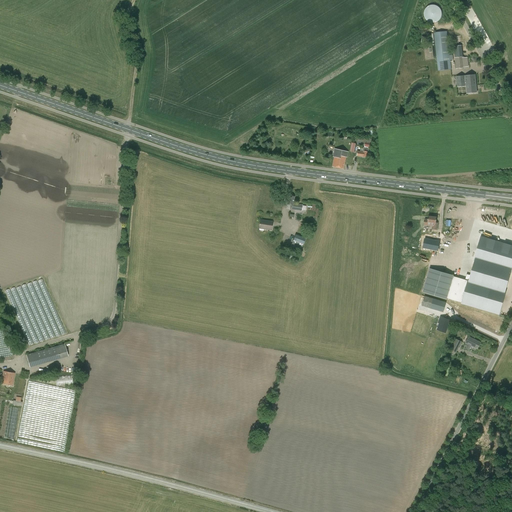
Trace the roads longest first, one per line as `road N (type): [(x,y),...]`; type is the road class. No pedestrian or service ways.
road 1 (primary): [(511,198),(228,160),(0,85)]
road 2 (unclassified): [(415,511),(511,325)]
road 3 (track): [(128,129),(133,65),(125,16),(133,0)]
road 4 (unclassified): [(511,111),(450,0)]
